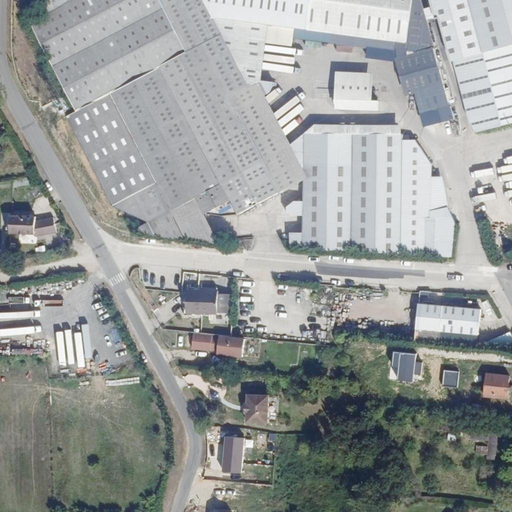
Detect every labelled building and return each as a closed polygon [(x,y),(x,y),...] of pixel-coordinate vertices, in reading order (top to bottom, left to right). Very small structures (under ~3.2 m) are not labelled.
[(31,0),(70,84),(59,89),(102,182),(136,167),(149,161),(162,190),(164,189),(164,190),(179,194),(195,196),(222,183),(230,198),(298,165),(296,187),(288,186),(280,191),(280,200),(313,202),(312,220),(281,218),(280,234),(456,256),(462,211),(453,198),(435,206),(432,154),(414,131),(402,131),(402,125),(299,119),(280,133),(256,80),(275,71),(275,68),(261,66),(256,69),(261,23),(292,29),(296,11),(307,13),(305,23),(332,27),(334,18),(339,19),(337,30),(369,35),(365,23),(392,28),(398,50),(408,84),(415,83),(419,103),(425,101),(426,108),(422,110),(423,115),(428,114),(428,116),(453,110),(437,48),(424,0),(31,0)] [(424,0),(437,48),(450,44),(443,15),(439,16),(435,0),(424,0)] [(511,0),(435,0),(439,16),(443,15),(450,44),(454,59),(511,43),(511,0)] [(398,50),(392,28),(365,23),(369,35),(367,44),(398,50)] [(335,86),(367,88),(369,60),(337,58),(335,86)] [(339,96),(366,98),(367,88),(335,86),(335,89),(339,96)] [(378,89),(367,88),(366,98),(377,98),(378,89)] [(450,116),(453,129),(459,128),(455,115),(450,116)] [(149,161),(136,167),(102,182),(115,211),(108,215),(116,220),(179,227),(162,190),(149,161)] [(511,177),(502,179),(485,182),(486,190),(511,185),(511,177)] [(164,189),(162,190),(179,227),(212,231),(195,196),(179,194),(164,190),(164,189)] [(511,189),(502,192),(505,205),(511,203),(511,189)] [(53,218),(40,221),(12,219),(11,234),(34,235),(35,239),(56,234),(53,218)] [(216,308),(216,304),(217,285),(186,284),(185,307),(216,308)] [(232,286),(217,285),(216,304),(232,304),(232,286)] [(349,289),(347,302),(362,304),(364,292),(349,289)] [(482,304),(424,299),(421,324),(437,325),(437,332),(448,333),(448,327),(479,330),(482,304)] [(208,344),(218,345),(219,331),(192,329),(191,344),(208,346),(208,344)] [(229,332),(219,331),(218,345),(217,347),(228,348),(229,332)] [(439,344),(477,345),(477,336),(440,334),(439,344)] [(44,337),(48,371),(75,368),(73,348),(54,350),(53,337),(44,337)] [(0,344),(0,351),(31,348),(31,341),(0,344)] [(506,392),(508,370),(487,368),(484,389),(506,392)] [(245,399),(244,408),(245,408),(245,418),(266,420),(268,392),(247,390),(246,399),(245,399)] [(245,438),(225,436),(223,461),(224,461),(223,471),(242,473),(245,438)] [(487,454),(487,446),(476,446),(476,453),(487,454)]
